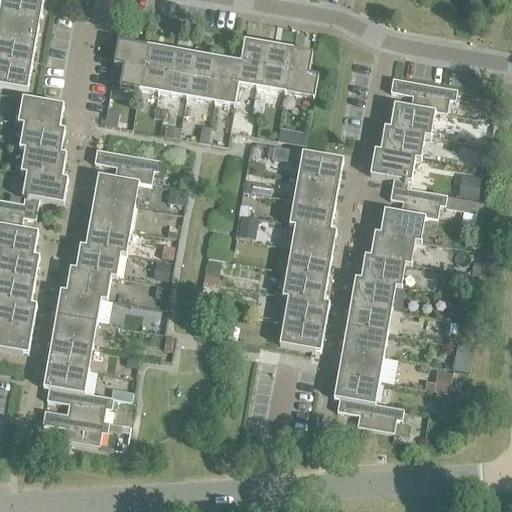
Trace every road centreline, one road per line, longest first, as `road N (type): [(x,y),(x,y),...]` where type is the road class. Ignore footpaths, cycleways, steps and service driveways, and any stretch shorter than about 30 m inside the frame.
road 1 (tertiary): [(0,508),(265,491)]
road 2 (tertiary): [(265,491),(511,477)]
road 3 (residential): [(290,362),(265,491)]
road 4 (residential): [(385,41),(511,65)]
road 5 (residential): [(103,0),(99,25),(83,35),(70,114)]
road 6 (residential): [(385,41),(364,161)]
